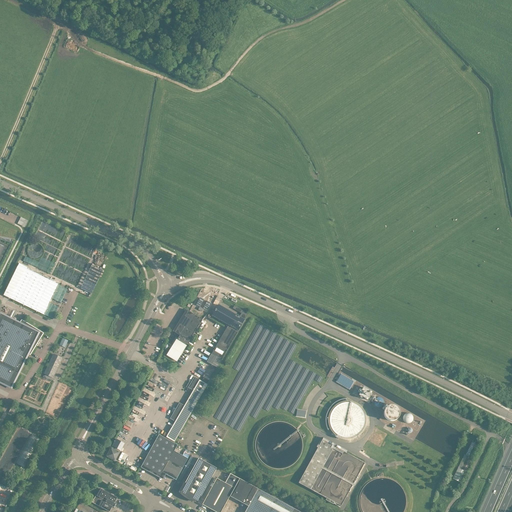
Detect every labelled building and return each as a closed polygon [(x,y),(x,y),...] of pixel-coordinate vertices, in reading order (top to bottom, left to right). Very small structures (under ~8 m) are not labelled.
[(15,239),(17,231),(0,225),(0,239),(11,243),(13,238),(15,239)] [(110,260),(98,254),(86,280),(98,285),(110,260)] [(3,295),(40,313),(54,284),(17,266),(3,295)] [(211,353),(221,359),(244,320),(244,319),(248,313),(243,310),(239,317),(218,304),(212,315),(228,324),(228,325),(227,325),(227,326),(226,328),(225,329),(226,329),(224,331),(224,332),(222,334),(222,335),(221,338),(220,337),(220,338),(219,341),(219,340),(218,341),(219,341),(217,344),(217,343),(217,344),(215,347),(214,350),(213,350),(212,353),(211,353)] [(198,317),(196,315),(186,309),(172,331),(176,333),(174,336),(172,335),(172,336),(174,336),(175,336),(176,337),(177,337),(178,337),(167,355),(176,360),(188,341),(189,341),(202,319),(198,317)] [(0,382),(11,388),(27,355),(28,353),(30,355),(43,333),(21,319),(19,323),(16,321),(0,312),(0,382)] [(59,345),(64,347),(68,340),(62,337),(59,345)] [(217,367),(217,366),(221,359),(211,353),(207,361),(217,367)] [(62,358),(53,354),(44,373),(45,374),(44,376),(43,375),(43,376),(51,380),(51,379),(50,379),(51,377),(53,377),(62,358)] [(152,371),(148,378),(155,383),(157,380),(156,379),(152,377),(155,373),(152,371)] [(338,378),(336,381),(349,389),(354,381),(340,373),(338,378)] [(184,405),(179,402),(170,418),(175,421),(165,437),(174,441),(207,384),(194,376),(191,382),(189,381),(186,386),(192,390),(184,405)] [(371,390),(363,386),(358,395),(360,396),(360,397),(361,398),(362,397),(366,399),(371,390)] [(351,402),(346,402),(345,398),(342,399),(340,399),(337,400),(335,402),(332,405),(329,408),(327,411),(326,416),(325,420),(326,424),(327,429),(331,428),(332,430),(334,433),(337,435),(336,437),(338,438),(339,436),(343,437),(348,438),(351,437),(355,436),(358,434),(361,431),(363,428),(364,425),(365,421),(365,416),(363,412),(361,409),(358,406),(355,404),(351,402)] [(383,405),(383,403),(383,400),(381,398),(378,398),(376,398),(374,400),(373,402),(374,405),(376,407),(378,408),(381,407),(383,405)] [(401,418),(402,414),(401,410),(398,407),(394,406),(390,407),(387,410),(386,414),(387,418),(389,421),(394,422),(398,421),(401,418)] [(297,409),(296,416),(305,417),(306,410),(297,409)] [(412,421),(413,419),(412,416),(410,414),(408,414),(405,414),(404,416),(403,419),(404,421),(405,423),(408,424),(410,423),(412,421)] [(158,434),(141,465),(156,473),(160,475),(162,472),(176,480),(176,479),(188,458),(174,451),(177,444),(173,442),(158,434)] [(317,448),(298,483),(310,490),(333,449),(342,454),(343,451),(346,453),(347,451),(323,438),(318,446),(317,445),(316,447),(317,448)] [(475,443),(476,441),(472,439),(465,455),(467,456),(461,469),(458,467),(453,478),(461,482),(466,471),(472,460),(470,459),(469,459),(470,457),(469,457),(476,443),(475,443)] [(475,448),(470,459),(472,460),(480,444),(477,443),(475,448)] [(180,492),(182,494),(184,496),(187,497),(189,499),(192,500),(195,501),(198,501),(216,467),(198,458),(180,492)] [(220,511),(222,509),(239,478),(230,473),(225,483),(216,478),(202,504),(211,509),(209,511),(220,511)] [(239,478),(230,496),(248,506),(258,489),(239,478)] [(96,495),(115,506),(116,504),(114,502),(117,497),(99,488),(96,495)] [(300,511),(261,490),(258,489),(244,511),(300,511)] [(114,508),(115,506),(96,495),(92,502),(109,511),(112,507),(114,508)]
